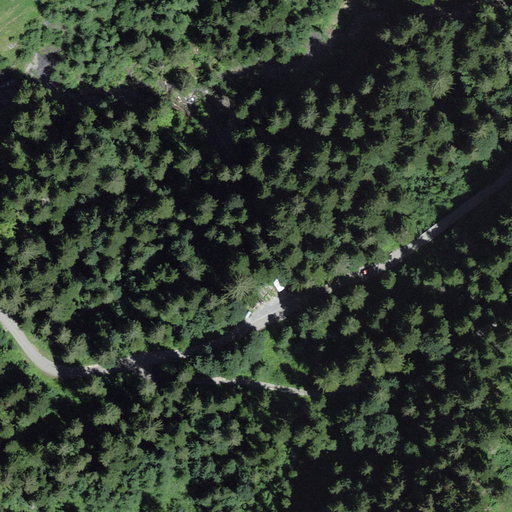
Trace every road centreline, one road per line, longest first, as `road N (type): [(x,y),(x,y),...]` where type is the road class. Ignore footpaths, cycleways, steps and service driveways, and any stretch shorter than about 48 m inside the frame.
road 1 (unclassified): [(511,171),(369,274),(152,359),(66,375),(43,364),(0,316)]
road 2 (track): [(152,359),(314,393),(353,389),(420,367),(511,311)]
